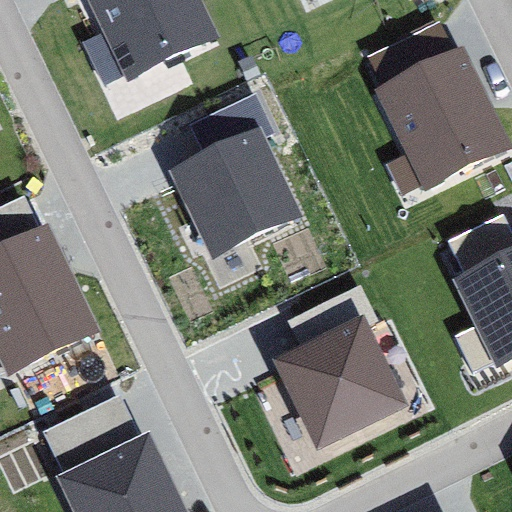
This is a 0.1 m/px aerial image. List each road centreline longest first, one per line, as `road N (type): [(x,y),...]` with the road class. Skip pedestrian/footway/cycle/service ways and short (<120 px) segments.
road 1 (residential): [(242,511),(0,25)]
road 2 (residential): [(511,429),(352,511)]
